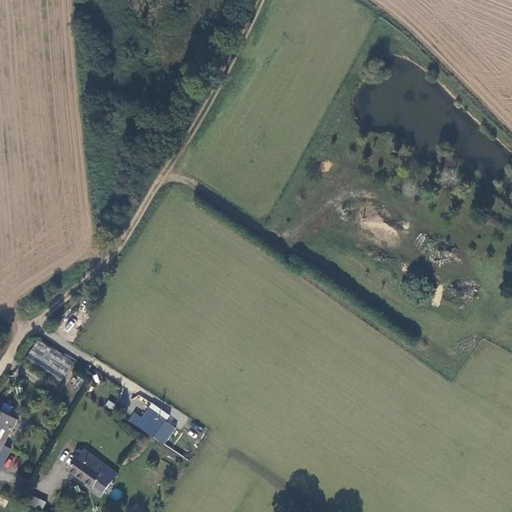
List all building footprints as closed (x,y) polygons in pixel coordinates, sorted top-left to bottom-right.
[(25,360),(63,380),(74,360),(36,340),(25,360)] [(134,398),(123,390),(113,404),(125,412),(134,398)] [(134,411),(128,421),(164,445),(176,428),(166,421),(169,415),(151,403),(142,417),(134,411)] [(0,446),(16,420),(0,410),(0,446)] [(116,472),(82,449),(75,459),(67,470),(100,494),(116,472)] [(42,510),(46,502),(33,495),(28,503),(42,510)]
